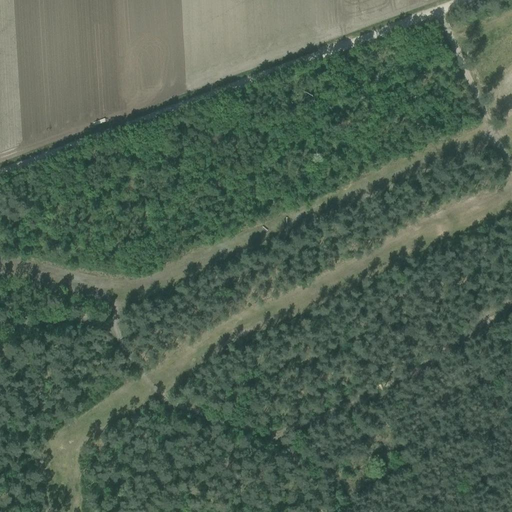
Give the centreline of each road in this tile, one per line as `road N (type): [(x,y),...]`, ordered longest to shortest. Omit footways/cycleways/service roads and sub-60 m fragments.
road 1 (track): [(0,261),(94,289),(151,286),(496,130)]
road 2 (track): [(464,0),(0,165)]
road 3 (track): [(316,511),(305,465),(277,440),(158,397),(110,327),(92,317),(0,319)]
road 4 (track): [(445,7),(511,168)]
